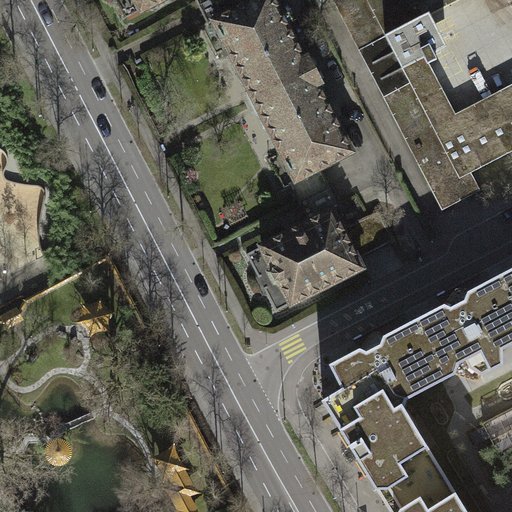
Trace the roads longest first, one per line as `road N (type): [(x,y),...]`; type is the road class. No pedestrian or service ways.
road 1 (primary): [(31,0),(238,402)]
road 2 (residential): [(238,402),(290,350),(511,222)]
road 3 (primary): [(238,402),(297,511)]
